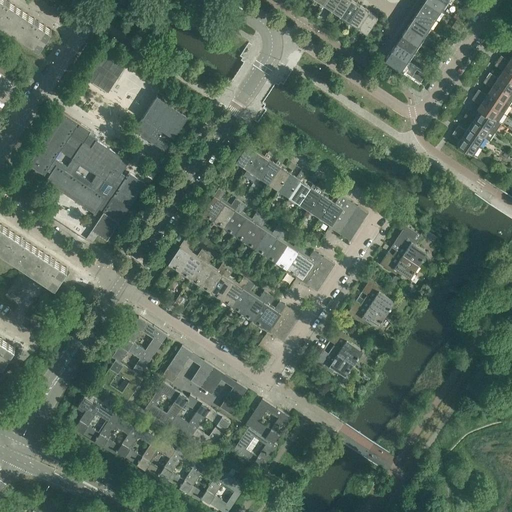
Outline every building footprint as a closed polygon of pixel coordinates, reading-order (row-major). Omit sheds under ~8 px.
[(52,29),(7,0),(0,0),(0,20),(40,47),(52,29)] [(332,11),(338,0),(326,0),(323,5),(332,11)] [(340,17),(351,0),(338,0),(332,11),(340,17)] [(349,22),(361,4),(354,0),(351,0),(340,17),(349,22)] [(443,11),(427,0),(424,0),(420,7),(438,19),(443,11)] [(449,2),(445,0),(427,0),(443,11),(449,2)] [(357,28),(369,10),(361,4),(349,22),(357,28)] [(438,19),(420,7),(414,16),(432,28),(438,19)] [(366,34),(378,16),(369,10),(357,28),(366,34)] [(432,28),(414,16),(409,24),(426,36),(432,28)] [(426,36),(409,24),(403,33),(421,45),(426,36)] [(421,45),(403,33),(397,41),(415,53),(421,45)] [(415,53),(397,41),(392,50),(410,62),(415,53)] [(104,44),(87,70),(122,93),(139,68),(104,44)] [(410,62),(392,50),(386,59),(404,71),(410,62)] [(511,56),(509,61),(500,56),(498,60),(511,69),(511,56)] [(511,69),(498,60),(496,63),(503,69),(500,73),(511,81),(511,69)] [(425,74),(417,69),(412,76),(420,81),(425,74)] [(511,90),(511,81),(500,73),(497,78),(489,73),(487,77),(511,93),(511,91),(511,90)] [(511,93),(487,77),(484,80),(491,86),(489,90),(505,101),(510,94),(511,95),(511,93)] [(505,101),(489,90),(486,94),(477,90),(475,94),(499,110),(505,101)] [(165,150),(189,115),(158,94),(134,130),(165,150)] [(499,110),(475,94),(473,97),(480,103),(476,107),(479,109),(493,119),(494,118),(499,110)] [(496,119),(494,118),(493,119),(479,109),(476,113),(468,109),(466,112),(490,128),(496,119)] [(99,217),(92,229),(108,239),(120,221),(119,221),(120,219),(121,220),(145,182),(129,172),(126,176),(121,173),(129,161),(97,140),(98,138),(90,133),(92,130),(77,120),(74,124),(68,120),(70,116),(62,110),(61,111),(64,112),(62,116),(61,115),(29,164),(30,165),(22,177),(40,189),(46,180),(95,212),(94,214),(99,217)] [(490,128),(466,112),(464,115),(470,121),(468,125),(485,137),(490,128)] [(485,137),(468,125),(465,130),(457,126),(455,129),(479,145),(485,137)] [(479,145),(455,129),(453,132),(461,139),(458,144),(473,154),(479,145)] [(248,168),(259,152),(248,145),(238,161),(240,162),(248,167),(248,168)] [(270,159),(275,150),(271,148),(265,156),(269,159),(270,159)] [(269,159),(265,156),(259,152),(248,168),(250,169),(258,174),(259,174),(269,159)] [(280,165),(270,159),(269,159),(259,174),(261,176),(269,181),(280,165)] [(279,188),(290,172),(280,165),(269,181),(271,183),(279,188)] [(301,180),(306,171),(302,168),(297,177),(300,179),(301,180)] [(300,179),(297,177),(290,172),(279,188),(281,190),(290,195),(300,179)] [(311,186),(301,180),(300,179),(290,195),(287,198),(298,205),(300,202),(311,186)] [(322,193),(327,185),(323,182),(317,191),(321,193),(322,193)] [(321,193),(317,191),(311,186),(300,202),(302,203),(311,209),(321,193)] [(214,219),(225,203),(220,199),(226,191),(219,187),(213,196),(214,196),(204,212),(214,219)] [(332,200),(322,193),(321,193),(311,209),(308,212),(310,214),(313,210),(321,216),(332,200)] [(246,217),(241,213),(246,205),(235,198),(230,206),(225,203),(214,219),(235,233),(246,217)] [(344,216),(353,202),(348,199),(345,204),(342,207),(339,212),(344,216)] [(332,223),(339,212),(342,207),(332,200),(321,216),(323,217),(332,223)] [(349,219),(351,217),(354,211),(358,205),(353,202),(344,216),(349,219)] [(369,212),(358,205),(354,211),(365,218),(369,212)] [(246,239),(262,215),(256,211),(251,220),(246,217),(235,233),(246,239)] [(365,218),(354,211),(351,217),(361,223),(365,218)] [(335,230),(344,216),(339,212),(332,223),(330,226),(335,230)] [(256,246),(267,230),(262,227),(267,219),(262,215),(246,239),(256,246)] [(344,227),(347,222),(349,219),(344,216),(335,230),(340,233),(344,227)] [(351,217),(349,219),(347,222),(358,229),(361,223),(351,217)] [(68,268),(0,222),(0,248),(56,286),(68,268)] [(358,229),(347,222),(344,227),(354,234),(358,229)] [(428,252),(416,244),(422,235),(406,224),(394,241),(400,245),(396,249),(419,264),(428,252)] [(266,253),(283,229),(277,225),(272,234),(267,230),(256,246),(266,253)] [(354,234),(344,227),(340,233),(350,240),(354,234)] [(277,260),(288,244),(283,241),(288,233),(283,229),(266,253),(277,260)] [(181,270),(191,254),(186,250),(192,242),(185,238),(179,246),(180,247),(170,263),(181,270)] [(287,267),(303,243),(298,239),(292,247),(288,244),(277,260),(287,267)] [(298,274),(305,263),(308,258),(303,255),(309,246),(303,243),(287,267),(298,274)] [(191,276),(207,252),(202,249),(196,257),(191,254),(181,270),(191,276)] [(310,266),(319,253),(314,249),(308,258),(305,263),(310,266)] [(419,264),(396,249),(393,254),(388,251),(380,263),(381,263),(380,263),(396,274),(399,269),(411,277),(419,264)] [(201,283),(212,267),(207,264),(213,256),(207,252),(191,276),(201,283)] [(320,262),(324,256),(319,253),(310,266),(315,270),(317,267),(320,262)] [(335,264),(324,256),(320,262),(331,269),(335,264)] [(212,290),(228,266),(223,262),(217,271),(212,267),(201,283),(212,290)] [(331,269),(320,262),(317,267),(328,274),(331,269)] [(301,280),(310,266),(305,263),(298,274),(296,276),(297,277),(301,280)] [(222,297),(233,281),(228,278),(233,270),(228,266),(212,290),(222,297)] [(306,283),(310,277),(313,272),(315,270),(310,266),(301,280),(306,283)] [(328,274),(317,267),(315,270),(313,272),(324,280),(328,274)] [(324,280),(313,272),(310,277),(321,285),(324,280)] [(233,304),(249,280),(243,276),(238,284),(233,281),(222,297),(233,304)] [(321,285),(310,277),(306,283),(317,290),(321,285)] [(395,301),(383,293),(386,289),(370,278),(370,279),(370,278),(362,290),(367,294),(364,298),(387,313),(395,301)] [(243,311),(254,295),(249,292),(254,283),(249,280),(233,304),(243,311)] [(66,300),(73,289),(64,283),(57,294),(66,300)] [(254,318),(270,294),(264,290),(259,298),(254,295),(243,311),(254,318)] [(271,314),(274,309),(270,306),(275,297),(270,294),(254,318),(264,325),(271,314)] [(387,313),(364,298),(361,303),(356,300),(348,312),(364,323),(367,319),(378,326),(387,313)] [(276,317),(285,304),(280,300),(274,309),(271,314),(276,317)] [(286,313),(290,307),(285,304),(276,317),(281,321),(283,318),(286,313)] [(301,314),(290,307),(286,313),(297,320),(301,314)] [(297,320),(286,313),(283,318),(294,325),(297,320)] [(267,330),(276,317),(271,314),(264,325),(262,327),(263,328),(267,330)] [(154,355),(164,340),(167,335),(139,316),(126,336),(134,341),(142,329),(154,337),(146,349),(154,355)] [(273,334),(276,329),(280,323),(281,321),(276,317),(267,330),(273,334)] [(283,318),(281,321),(280,323),(291,331),(294,325),(283,318)] [(291,331),(280,323),(276,329),(287,336),(291,331)] [(363,350),(351,342),(354,338),(338,327),(338,328),(330,339),(335,343),(332,347),(354,363),(363,350)] [(287,336),(276,329),(273,334),(283,341),(287,336)] [(15,347),(0,336),(0,362),(3,365),(8,358),(15,347)] [(141,375),(154,355),(146,349),(134,341),(126,336),(112,356),(115,358),(120,362),(128,350),(140,358),(132,370),(141,375)] [(193,351),(189,349),(182,344),(179,350),(190,357),(193,352),(193,351)] [(354,363),(332,347),(329,352),(323,349),(316,361),(331,372),(334,368),(346,375),(354,363)] [(190,357),(179,350),(175,355),(186,362),(189,357),(190,357)] [(190,357),(189,357),(201,365),(201,364),(204,359),(193,352),(190,357)] [(186,362),(175,355),(172,360),(183,367),(186,362)] [(120,362),(115,358),(99,383),(110,391),(127,402),(144,377),(141,375),(132,370),(120,362)] [(215,366),(205,359),(204,359),(201,364),(212,371),(215,366)] [(183,367),(172,360),(169,365),(180,372),(183,367)] [(212,371),(201,364),(201,365),(198,369),(208,376),(212,371)] [(180,372),(169,365),(166,370),(176,377),(180,372)] [(225,373),(215,366),(212,371),(222,378),(225,373)] [(208,376),(198,369),(194,374),(205,381),(208,376)] [(176,377),(166,370),(162,375),(173,382),(176,377)] [(222,378),(212,371),(208,376),(219,383),(222,379),(222,378)] [(237,381),(225,373),(222,378),(222,379),(233,386),(237,381)] [(205,381),(194,374),(191,380),(201,387),(205,381)] [(219,383),(208,376),(205,381),(215,388),(219,383)] [(163,380),(144,409),(170,426),(172,422),(177,414),(185,402),(188,397),(163,380)] [(215,388),(205,381),(201,387),(212,394),(215,388)] [(248,388),(237,381),(233,386),(244,393),(248,388)] [(244,393),(233,386),(230,391),(241,398),(244,393)] [(241,398),(230,391),(227,396),(238,403),(241,398)] [(198,427),(205,415),(211,407),(190,394),(188,397),(185,402),(197,410),(189,422),(177,414),(172,422),(192,436),(198,427)] [(238,403),(227,396),(224,401),(234,408),(238,403)] [(263,398),(246,423),(249,425),(274,441),(291,417),(291,416),(263,398)] [(100,432),(89,424),(96,412),(108,420),(114,412),(102,404),(94,399),(75,427),(95,440),(100,432)] [(234,408),(224,401),(220,406),(231,413),(234,408)] [(212,449),(231,420),(211,407),(205,415),(217,423),(209,435),(198,427),(192,436),(212,449)] [(120,445),(109,438),(117,426),(128,434),(134,425),(114,412),(108,420),(100,432),(95,440),(115,454),(117,451),(120,445)] [(143,455),(131,447),(139,436),(150,444),(156,435),(136,422),(134,425),(128,434),(120,445),(117,451),(137,464),(143,455)] [(249,425),(232,450),(261,469),(278,444),(274,441),(249,425)] [(162,468),(151,461),(159,449),(170,457),(176,448),(156,435),(150,444),(143,455),(137,464),(157,477),(159,474),(159,473),(162,468)] [(185,479),(173,471),(181,459),(193,467),(198,459),(178,445),(176,448),(170,457),(162,468),(159,473),(159,474),(179,487),(185,479)] [(205,492),(193,484),(201,472),(212,480),(218,472),(198,459),(193,467),(185,479),(179,487),(199,500),(202,497),(201,497),(205,492)] [(212,480),(205,492),(201,497),(202,497),(224,511),(227,511),(246,485),(220,468),(218,472),(212,480)]
